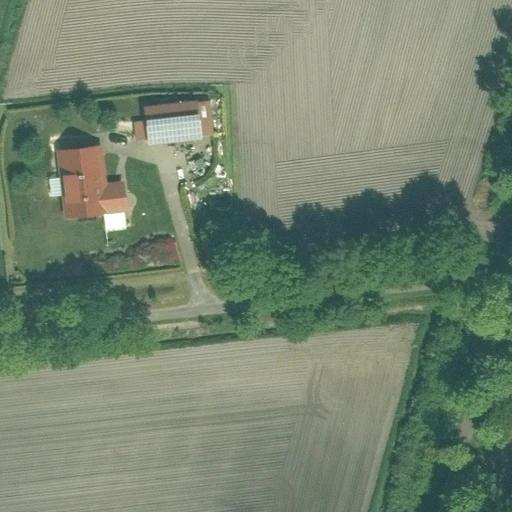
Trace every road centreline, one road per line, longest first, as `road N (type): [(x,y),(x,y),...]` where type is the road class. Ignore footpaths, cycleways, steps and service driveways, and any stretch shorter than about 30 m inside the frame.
road 1 (residential): [(0,331),(509,271)]
road 2 (unclassified): [(438,511),(509,271)]
